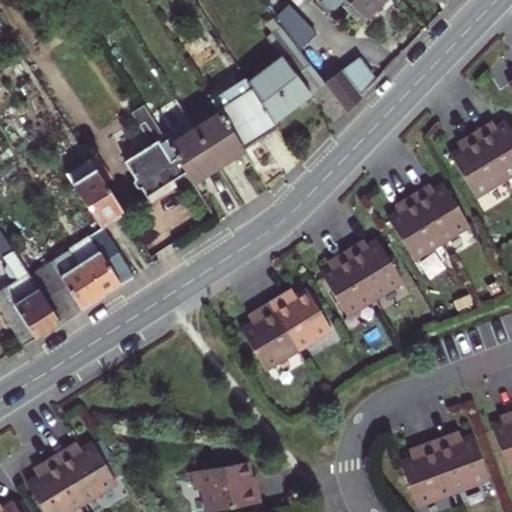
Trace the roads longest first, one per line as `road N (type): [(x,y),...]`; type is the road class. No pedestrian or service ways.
road 1 (tertiary): [(495,0),(269,230),(0,401)]
road 2 (residential): [(511,356),(369,417),(349,467),(365,511)]
